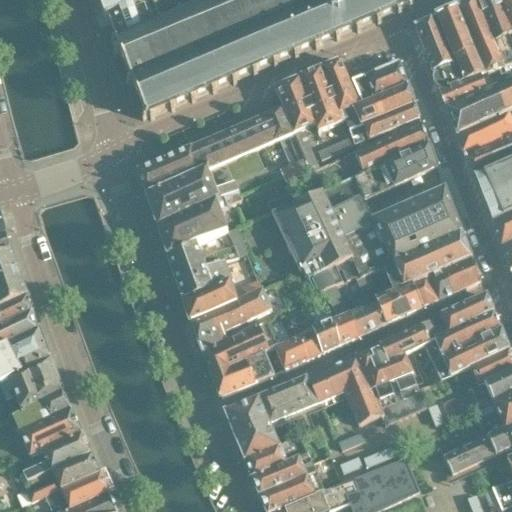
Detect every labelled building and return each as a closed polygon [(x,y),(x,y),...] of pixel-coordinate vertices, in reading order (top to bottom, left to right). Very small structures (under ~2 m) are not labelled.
[(98,0),(106,18),(109,16),(117,39),(112,40),(112,41),(113,41),(119,43),(138,34),(137,31),(141,29),(142,33),(159,25),(157,21),(162,20),(163,23),(180,17),(178,13),(182,11),(184,15),(200,8),(198,4),(203,2),(204,6),(207,0),(98,0)] [(113,41),(112,41),(111,44),(117,46),(118,50),(114,52),(116,56),(120,54),(131,80),(127,82),(128,86),(133,84),(146,116),(142,118),(143,122),(150,119),(151,122),(155,120),(154,117),(170,110),(172,113),(176,112),(174,108),(191,101),(192,104),(196,103),(195,100),(212,92),(213,96),(217,94),(216,91),(232,83),(234,87),(238,85),(236,82),(253,75),(254,78),(258,76),(257,73),(273,66),(275,69),(279,67),(277,64),(294,57),(295,60),(300,59),(298,55),(315,48),(316,51),(320,50),(319,47),(336,40),(337,42),(338,42),(319,0),(217,0),(212,3),(210,0),(207,0),(204,6),(203,2),(198,4),(200,8),(184,15),(182,11),(178,13),(180,17),(163,23),(162,20),(157,21),(159,25),(142,33),(141,29),(137,31),(138,34),(119,43),(113,41)] [(319,0),(338,42),(340,41),(339,37),(356,30),(358,34),(362,33),(360,29),(376,21),(378,26),(382,24),(380,20),(397,12),(398,17),(402,15),(401,11),(408,8),(410,11),(414,8),(413,8),(418,1),(419,2),(419,0),(319,0)] [(511,33),(499,0),(478,0),(477,1),(506,69),(511,66),(511,33)] [(511,0),(499,0),(511,33),(511,0)] [(511,66),(506,69),(477,1),(457,10),(477,56),(486,75),(490,78),(495,91),(511,83),(511,66)] [(457,10),(437,19),(457,65),(477,56),(457,10)] [(437,19),(425,25),(416,28),(430,64),(433,75),(457,65),(437,19)] [(457,65),(433,75),(441,94),(486,75),(477,56),(457,65)] [(359,106),(348,80),(340,62),(301,79),(275,90),(294,138),(295,137),(305,158),(303,159),(310,174),(321,169),(305,134),(303,135),(303,134),(316,129),(318,135),(347,124),(342,114),(359,106)] [(362,105),(407,86),(399,64),(353,83),(362,105)] [(486,75),(441,94),(447,112),(495,91),(490,78),(486,75)] [(511,83),(495,91),(447,112),(458,137),(511,115),(511,83)] [(362,105),(359,106),(342,114),(347,124),(350,133),(415,106),(407,86),(362,105)] [(415,106),(350,133),(353,139),(353,138),(356,147),(419,119),(415,106)] [(192,150),(144,170),(138,173),(147,197),(207,169),(209,174),(294,138),(283,110),(263,119),(192,150)] [(511,115),(458,137),(466,157),(511,137),(511,115)] [(421,125),(355,153),(364,175),(400,159),(430,146),(421,125)] [(511,137),(466,157),(475,180),(511,163),(511,137)] [(353,138),(353,139),(318,153),(322,162),(356,147),(353,138)] [(430,146),(400,159),(405,170),(397,173),(403,185),(438,169),(430,146)] [(400,159),(364,175),(320,195),(299,205),(297,206),(293,209),(274,216),(272,217),(300,276),(302,275),(312,300),(343,285),(337,267),(352,260),(345,245),(348,243),(351,239),(364,234),(361,228),(372,223),(361,202),(363,201),(364,202),(403,185),(397,173),(405,170),(400,159)] [(310,174),(303,159),(280,169),(286,184),(310,174)] [(511,163),(475,180),(493,225),(511,216),(511,163)] [(207,169),(147,197),(159,229),(221,202),(224,200),(239,195),(235,185),(217,192),(209,174),(207,169)] [(376,222),(372,223),(361,228),(364,234),(351,239),(348,243),(345,245),(352,260),(337,267),(343,285),(356,279),(358,282),(383,271),(463,237),(445,190),(379,220),(376,222)] [(297,206),(299,205),(293,193),(269,204),(274,216),(293,209),(297,206)] [(239,195),(224,200),(228,210),(242,205),(239,195)] [(221,202),(159,229),(161,234),(169,259),(229,233),(221,211),(224,210),(221,202)] [(511,216),(493,225),(511,273),(511,272),(511,216)] [(230,232),(229,233),(239,259),(248,255),(238,230),(230,232)] [(229,233),(169,259),(183,299),(211,287),(205,274),(226,264),(239,259),(229,233)] [(0,256),(11,252),(6,234),(0,236),(0,256)] [(472,260),(463,237),(383,271),(394,294),(414,285),(424,281),(426,284),(430,282),(440,303),(454,297),(443,273),(472,260)] [(0,310),(27,298),(15,263),(11,252),(0,256),(0,310)] [(481,284),(472,260),(443,273),(454,297),(481,284)] [(211,287),(183,299),(192,324),(238,304),(233,285),(234,285),(226,264),(205,274),(211,287)] [(424,281),(414,285),(424,309),(440,303),(430,282),(426,284),(424,281)] [(414,285),(394,294),(375,301),(377,306),(386,327),(424,310),(424,309),(414,285)] [(246,300),(262,293),(259,286),(243,292),(246,300)] [(246,300),(238,304),(192,324),(203,355),(227,344),(224,337),(273,313),(264,292),(262,293),(246,300)] [(27,298),(0,310),(0,330),(33,314),(27,298)] [(431,343),(494,314),(487,298),(422,327),(423,328),(431,343)] [(377,306),(351,318),(360,339),(386,327),(377,306)] [(33,314),(0,330),(0,354),(38,331),(33,314)] [(494,314),(431,343),(404,356),(412,375),(427,368),(436,385),(450,379),(449,379),(471,369),(509,352),(494,314)] [(350,316),(329,326),(339,349),(360,340),(360,339),(351,318),(350,316)] [(268,325),(227,344),(203,355),(212,377),(265,355),(275,351),(278,350),(268,325)] [(329,326),(314,333),(323,356),(339,349),(329,326)] [(423,328),(413,332),(401,338),(381,347),(388,363),(404,356),(431,343),(423,328)] [(38,331),(0,354),(0,385),(50,359),(39,331),(38,331)] [(323,356),(314,333),(297,340),(308,363),(323,356)] [(297,340),(278,350),(275,351),(285,373),(308,363),(297,340)] [(381,347),(357,357),(372,391),(373,390),(384,419),(381,420),(385,429),(427,412),(419,393),(436,385),(427,368),(412,375),(404,356),(388,363),(381,347)] [(511,373),(511,358),(509,352),(471,369),(479,389),(511,373)] [(274,378),(265,355),(212,377),(221,400),(274,378)] [(323,374),(260,399),(226,414),(246,463),(281,448),(271,426),(314,410),(319,407),(346,395),(359,429),(381,420),(384,419),(373,390),(372,391),(357,357),(323,374)] [(50,359),(0,385),(0,388),(6,402),(15,398),(22,414),(49,400),(63,392),(50,359)] [(511,373),(479,389),(468,394),(475,412),(493,404),(511,397),(511,373)] [(63,392),(49,400),(58,418),(71,411),(63,392)] [(511,397),(493,404),(505,432),(489,440),(484,431),(440,451),(447,467),(442,470),(448,481),(505,455),(508,462),(507,462),(511,471),(511,397)] [(49,400),(22,414),(13,419),(31,459),(44,453),(82,435),(71,411),(58,418),(49,400)] [(436,429),(444,425),(437,407),(429,410),(436,429)] [(82,435),(44,453),(48,464),(23,476),(27,484),(52,473),(91,456),(82,435)] [(343,454),(366,445),(362,436),(339,445),(343,454)] [(301,441),(281,448),(246,463),(252,481),(284,468),(308,456),(301,441)] [(367,470),(395,459),(392,450),(364,462),(367,470)] [(91,456),(52,473),(57,484),(28,496),(31,504),(47,498),(100,475),(91,456)] [(316,475),(308,456),(284,468),(252,481),(260,498),(316,475)] [(344,476),(362,468),(359,460),(341,468),(344,476)] [(325,494),(281,511),(335,511),(347,507),(349,511),(351,511),(382,511),(420,495),(406,462),(325,493),(325,494)] [(100,475),(47,498),(52,511),(66,511),(109,494),(100,475)] [(325,493),(316,475),(260,498),(266,511),(281,511),(325,494),(325,493)] [(511,482),(494,491),(501,509),(502,511),(503,511),(511,508),(511,482)] [(494,511),(501,509),(494,491),(484,495),(491,511),(494,511)] [(31,504),(28,496),(27,494),(16,498),(21,509),(31,504)] [(117,511),(109,494),(66,511),(117,511)] [(472,511),(481,511),(476,498),(468,501),(472,511)]
